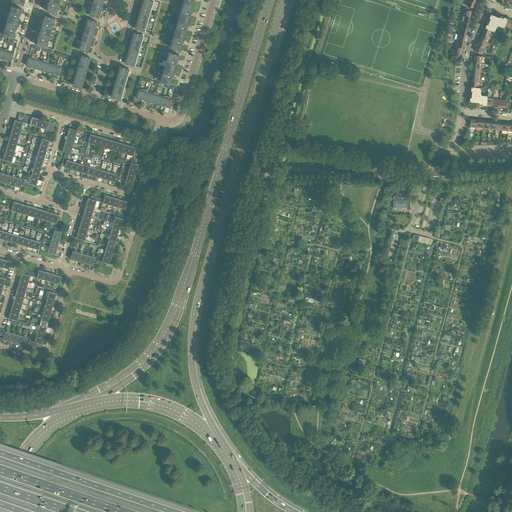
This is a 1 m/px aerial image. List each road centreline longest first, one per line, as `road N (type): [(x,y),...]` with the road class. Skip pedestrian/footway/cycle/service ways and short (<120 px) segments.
road 1 (primary): [(271,0),(176,319),(142,368),(85,404)]
road 2 (primary): [(193,379),(193,314),(284,0)]
road 3 (motorway): [(175,511),(0,452)]
road 4 (motorway): [(300,511),(251,471),(193,379)]
road 5 (unknown): [(433,237),(399,382)]
road 6 (motorway): [(127,511),(0,468)]
road 7 (residential): [(71,271),(45,355),(0,345)]
road 8 (residential): [(143,197),(119,276),(109,282),(71,271)]
road 9 (primary): [(208,429),(154,403),(85,404)]
road 10 (residential): [(174,119),(213,0)]
road 11 (unknown): [(314,244),(288,366)]
